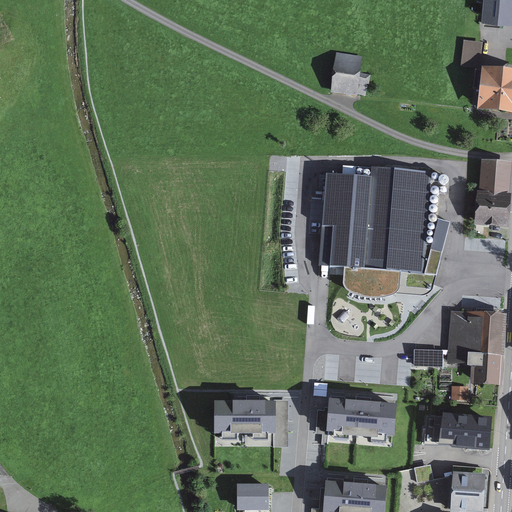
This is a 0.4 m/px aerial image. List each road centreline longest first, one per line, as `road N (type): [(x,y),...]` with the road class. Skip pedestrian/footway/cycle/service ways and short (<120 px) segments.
road 1 (unclassified): [(511,159),(412,141),(127,0)]
road 2 (residential): [(511,303),(451,298),(392,348),(311,351),(296,511)]
road 3 (secondary): [(500,511),(511,370)]
